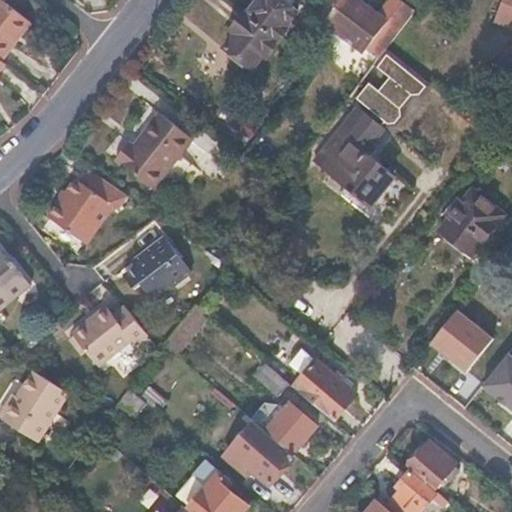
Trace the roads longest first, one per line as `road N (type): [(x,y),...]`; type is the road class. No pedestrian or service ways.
road 1 (residential): [(306,511),(407,389),(511,476)]
road 2 (residential): [(110,44),(36,136),(0,167)]
